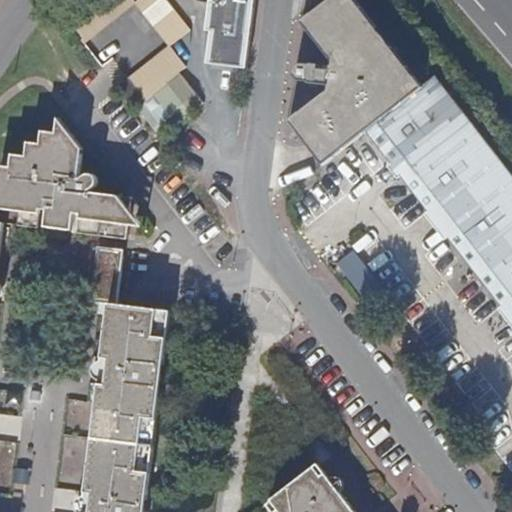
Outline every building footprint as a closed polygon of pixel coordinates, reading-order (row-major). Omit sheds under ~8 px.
[(133,0),(95,0),(78,14),(95,34),(135,2),(133,0)] [(137,0),(135,2),(143,13),(159,0),(137,0)] [(248,68),(256,0),(210,0),(206,30),(212,31),(208,63),(248,68)] [(511,175),(434,77),(423,86),(358,0),(328,0),(302,21),(332,61),(330,67),(309,64),(307,67),(302,66),(296,70),(295,76),(298,79),(305,80),(306,83),(327,85),(327,90),(289,120),(323,165),(367,132),(383,153),(425,206),(498,300),(511,318),(511,175)] [(191,29),(174,8),(153,25),(169,46),(191,29)] [(95,34),(78,14),(68,22),(84,43),(95,34)] [(179,72),(185,67),(169,46),(128,80),(131,84),(144,100),(179,72)] [(205,104),(179,72),(144,100),(137,106),(163,138),(194,112),(205,104)] [(121,85),(125,90),(131,84),(128,80),(121,85)] [(144,100),(131,84),(125,90),(137,106),(144,100)] [(60,118),(58,133),(72,134),(60,118)] [(0,207),(21,210),(41,213),(41,209),(49,210),(48,223),(59,225),(74,226),(75,214),(83,215),(80,234),(126,240),(128,224),(129,209),(120,196),(91,192),(92,190),(96,186),(97,183),(97,180),(95,177),(91,174),(88,174),(84,177),(80,178),(83,149),(72,134),(58,133),(44,131),(42,143),(29,142),(27,156),(13,154),(11,167),(0,165),(0,207)] [(142,226),(129,209),(128,224),(142,226)] [(39,228),(41,213),(21,210),(19,225),(39,228)] [(119,305),(124,258),(117,249),(99,247),(91,301),(110,304),(102,358),(105,358),(104,368),(102,384),(100,384),(93,437),(86,492),(88,492),(87,504),(85,511),(146,511),(145,508),(142,506),(143,499),(147,499),(161,391),(158,391),(158,385),(161,382),(163,378),(162,373),(160,371),(160,364),(164,365),(171,312),(119,305)] [(482,321),(499,302),(481,286),(465,305),(482,321)] [(270,511),(356,511),(319,464),(265,504),(270,511)]
